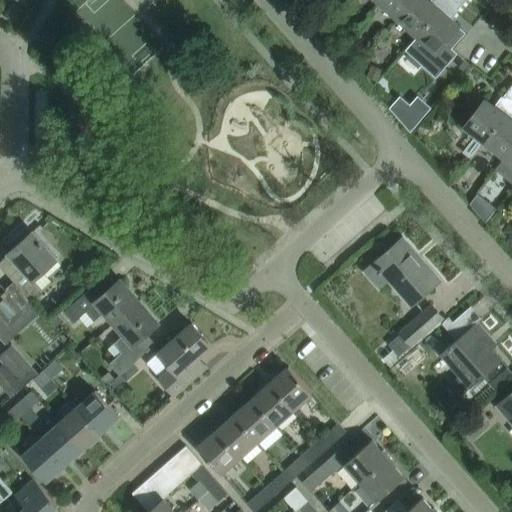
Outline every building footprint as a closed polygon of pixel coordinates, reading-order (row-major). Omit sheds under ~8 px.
[(398,20),(416,0),(381,0),(379,3),(398,20)] [(416,36),(448,0),(434,0),(432,2),(429,0),(416,0),(398,20),(416,36)] [(465,0),(448,0),(416,36),(404,50),(422,67),(459,26),(450,18),(465,0)] [(464,60),(459,66),(464,70),(469,64),(464,60)] [(484,143),(511,105),(511,83),(500,100),(501,101),(496,107),(485,99),(463,127),(475,136),(462,152),(470,159),(484,143)] [(417,97),(410,106),(399,97),(390,107),(411,132),(431,109),(417,97)] [(503,157),(511,145),(511,105),(484,143),(503,157)] [(511,183),(511,145),(503,157),(504,158),(494,169),(511,183)] [(488,218),(496,209),(486,201),(480,209),(477,213),(485,222),(488,218)] [(51,281),(43,271),(56,259),(33,232),(9,253),(21,266),(9,276),(30,299),(42,289),(51,281)] [(399,241),(374,262),(373,261),(363,270),(379,289),(389,279),(411,305),(440,280),(424,262),(420,265),(399,241)] [(99,246),(93,255),(103,263),(110,255),(99,246)] [(114,323),(139,301),(120,280),(99,298),(90,288),(64,311),(74,322),(86,312),(94,321),(104,312),(114,323)] [(7,292),(9,291),(6,288),(5,289),(0,283),(0,334),(5,341),(15,332),(8,323),(23,310),(7,292)] [(139,301),(114,323),(125,336),(114,345),(122,354),(110,364),(119,374),(145,351),(136,341),(158,322),(139,301)] [(412,346),(442,319),(432,307),(401,334),(412,346)] [(448,317),(442,322),(441,324),(456,340),(439,355),(470,389),(502,359),(484,339),(489,335),(477,322),(463,334),(448,317)] [(192,323),(177,336),(158,353),(172,368),(161,378),(174,394),(207,365),(199,356),(212,345),(192,323)] [(33,378),(38,374),(31,367),(12,347),(1,358),(5,363),(4,363),(24,386),(33,378)] [(43,369),(50,378),(61,368),(54,359),(43,369)] [(0,381),(12,396),(24,386),(4,363),(0,367),(0,381)] [(269,383),(293,410),(312,392),(288,366),(269,383)] [(40,387),(50,378),(43,369),(38,374),(33,378),(40,387)] [(111,383),(115,388),(124,380),(120,375),(111,383)] [(275,425),(293,410),(269,383),(251,398),(275,425)] [(77,408),(100,434),(118,417),(95,391),(77,408)] [(511,391),(497,405),(511,422),(511,391)] [(13,406),(20,415),(30,406),(23,398),(13,406)] [(257,441),(275,425),(251,398),(233,414),(257,441)] [(9,425),(20,415),(13,406),(1,416),(9,425)] [(82,449),(100,434),(77,408),(59,423),(82,449)] [(239,457),(257,441),(233,414),(215,430),(239,457)] [(64,465),(82,449),(59,423),(42,439),(64,465)] [(320,440),(328,449),(346,433),(338,424),(320,440)] [(221,473),(239,457),(215,430),(197,446),(221,473)] [(46,481),(64,465),(42,439),(23,455),(46,481)] [(361,482),(389,457),(383,450),(382,451),(371,439),(344,463),(361,482)] [(318,458),(328,449),(320,440),(310,449),(302,456),(310,465),(318,458)] [(177,453),(194,472),(203,464),(186,445),(177,453)] [(185,480),(194,472),(177,453),(168,461),(185,480)] [(302,471),(310,465),(302,456),(294,462),(284,472),(291,481),(302,471)] [(389,457),(361,482),(377,500),(404,476),(394,465),(395,463),(389,457)] [(176,488),(185,480),(168,461),(159,469),(176,488)] [(335,471),(327,461),(302,483),(310,492),(335,471)] [(167,496),(176,488),(159,469),(150,477),(167,496)] [(209,491),(218,483),(208,472),(199,480),(209,491)] [(282,490),(291,481),(284,472),(274,481),(266,487),(274,496),(282,490)] [(164,499),(167,496),(150,477),(140,485),(157,504),(164,499)] [(26,508),(29,511),(49,511),(58,505),(35,479),(15,497),(26,508)] [(218,483),(209,491),(218,501),(227,493),(218,483)] [(148,511),(157,504),(140,485),(132,493),(148,511)] [(256,511),(266,503),(274,496),(266,487),(258,494),(248,503),(255,511),(256,511)] [(299,509),(308,501),(296,487),(285,497),(296,511),(299,509)] [(438,511),(434,507),(432,509),(422,497),(409,508),(404,511),(438,511)] [(404,511),(409,508),(401,498),(385,511),(404,511)] [(175,511),(164,499),(157,504),(148,511),(146,511),(175,511)] [(308,501),(299,509),(301,511),(314,511),(317,511),(308,501)]
